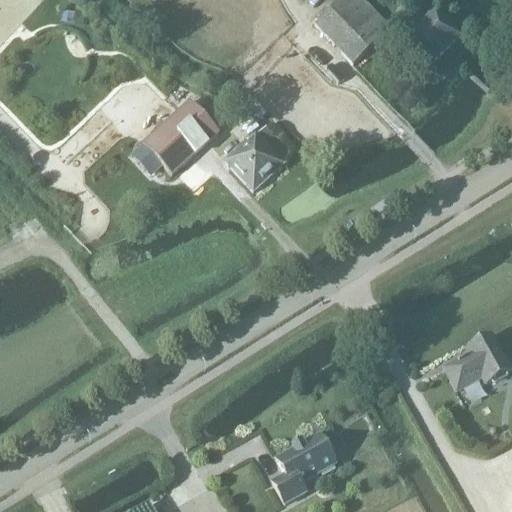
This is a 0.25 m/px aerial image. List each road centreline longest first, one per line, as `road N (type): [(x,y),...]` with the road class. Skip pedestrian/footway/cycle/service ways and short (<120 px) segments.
road 1 (tertiary): [(0,488),(511,164)]
road 2 (track): [(0,261),(42,243),(56,253),(159,387)]
